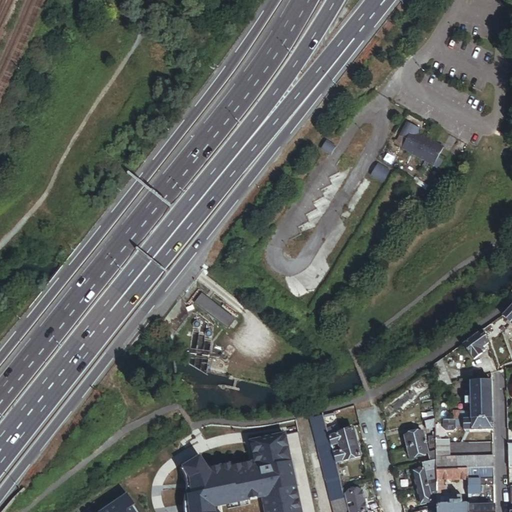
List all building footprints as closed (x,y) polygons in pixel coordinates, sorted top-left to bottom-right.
[(417,129),(407,123),(399,137),(406,141),(401,150),(433,167),(444,149),(419,135),(415,133),(417,129)] [(328,156),(332,148),(324,143),(319,151),(328,156)] [(390,173),(377,165),(371,176),(383,183),(390,173)] [(230,327),(237,319),(203,293),(197,302),(230,327)] [(511,310),(503,319),(511,327),(511,325),(511,310)] [(481,355),(484,352),(490,348),(484,334),(464,349),(475,364),(483,357),(481,355)] [(442,388),(453,386),(443,365),(435,372),(435,390),(442,388)] [(471,422),(493,421),(493,392),(493,385),(471,385),(471,400),(466,400),(466,407),(471,407),(471,422)] [(443,422),(445,422),(445,411),(443,412),(442,388),(435,390),(436,422),(443,422)] [(323,420),(334,417),(332,408),(320,412),(323,420)] [(328,441),(327,437),(324,424),(323,420),(309,423),(316,451),(330,447),(328,441)] [(465,433),(493,433),(493,421),(471,422),(460,422),(454,422),(445,422),(443,422),(443,431),(445,433),(455,433),(456,431),(456,430),(465,430),(465,433)] [(386,433),(398,430),(396,424),(384,427),(386,433)] [(429,433),(436,431),(436,424),(425,426),(427,434),(429,433)] [(222,511),(222,509),(261,499),(263,511),(301,511),(285,429),(251,437),(251,459),(209,468),(199,453),(181,464),(188,511),(222,511)] [(332,453),(357,447),(353,433),(351,432),(331,440),(328,441),(330,447),(332,453)] [(407,450),(425,446),(424,440),(423,435),(405,440),(407,450)] [(425,446),(430,444),(430,441),(436,439),(436,437),(429,437),(429,439),(424,440),(425,446)] [(467,472),(494,472),(494,459),(451,459),(449,459),(448,453),(450,452),(450,445),(436,446),(436,454),(437,463),(437,472),(467,472)] [(410,461),(428,456),(425,446),(407,450),(410,461)] [(339,483),(335,467),(332,453),(330,447),(316,451),(326,486),(339,483)] [(335,467),(361,460),(357,447),(332,453),(335,467)] [(430,465),(437,463),(436,454),(428,456),(430,465)] [(433,473),(437,472),(437,463),(430,465),(423,467),(424,472),(424,475),(433,473)] [(428,489),(427,485),(424,475),(424,472),(413,475),(417,492),(428,489)] [(441,482),(468,482),(467,472),(437,472),(437,476),(437,482),(441,482)] [(479,482),(494,482),(494,472),(467,472),(468,482),(479,482)] [(480,502),(479,488),(479,482),(468,482),(468,503),(480,502)] [(326,486),(331,505),(345,502),(344,499),(342,492),(339,483),(326,486)] [(461,511),(461,508),(461,500),(444,500),(444,488),(441,488),(437,488),(437,491),(437,500),(438,511),(437,511),(461,511)] [(468,510),(495,509),(494,488),(479,488),(480,502),(468,503),(468,508),(468,510)] [(344,499),(356,496),(355,489),(342,492),(344,499)] [(432,505),(431,501),(429,493),(428,489),(417,492),(421,508),(429,506),(432,505)] [(137,511),(125,493),(100,511),(137,511)] [(351,511),(365,511),(360,495),(356,496),(344,499),(345,502),(347,508),(353,506),(354,511),(351,511)] [(429,511),(438,511),(437,500),(431,501),(432,505),(429,506),(429,511)] [(347,511),(347,508),(345,502),(331,505),(332,511),(347,511)]
